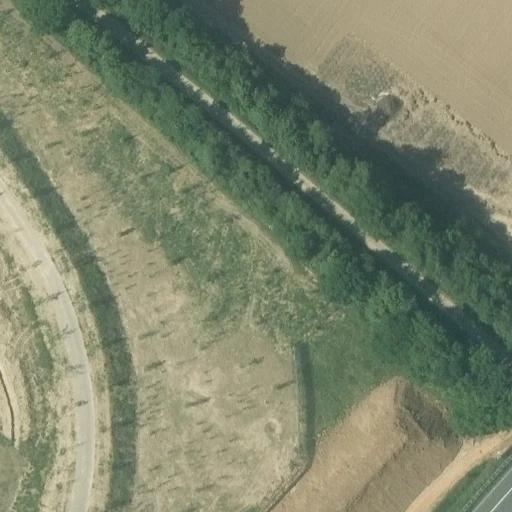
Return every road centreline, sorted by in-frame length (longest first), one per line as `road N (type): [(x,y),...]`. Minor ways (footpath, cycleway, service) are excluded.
road 1 (unclassified): [(511,361),(74,0)]
road 2 (unclassified): [(0,194),(53,283),(75,347),(84,407),(78,511)]
